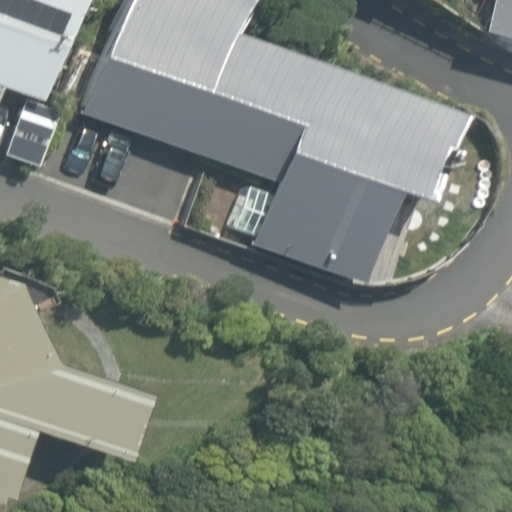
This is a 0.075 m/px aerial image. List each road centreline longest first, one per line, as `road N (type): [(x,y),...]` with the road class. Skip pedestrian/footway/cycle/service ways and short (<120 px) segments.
road 1 (residential): [(0,202),(189,273),(380,331),(450,317),(511,245)]
road 2 (residential): [(511,104),(340,0)]
